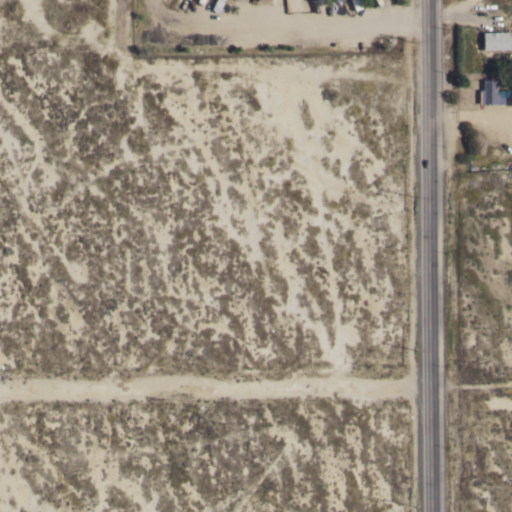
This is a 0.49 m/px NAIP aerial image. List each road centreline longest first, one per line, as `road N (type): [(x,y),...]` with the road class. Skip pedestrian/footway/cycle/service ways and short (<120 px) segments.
road 1 (tertiary): [(430,511),(429,0)]
road 2 (residential): [(0,396),(430,390)]
